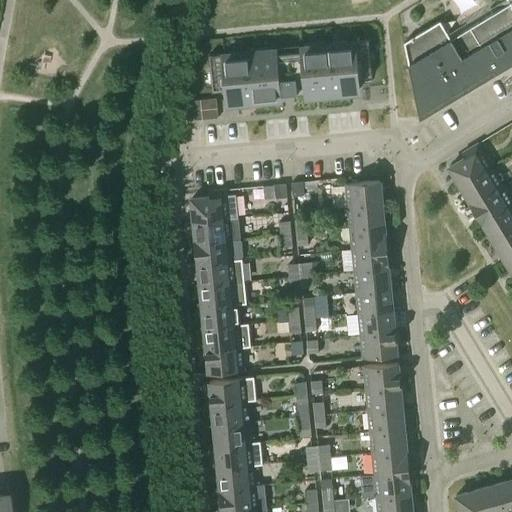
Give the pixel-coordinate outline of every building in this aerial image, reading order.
[(420,119),(511,63),(511,0),(508,0),(511,4),(451,39),(440,21),(404,42),(420,119)] [(359,90),(357,77),(372,75),(368,39),(327,43),(327,46),(302,48),(302,50),(275,53),(275,51),(250,53),(250,51),(209,55),(212,91),(227,90),(228,102),(280,97),(280,95),(307,92),(307,95),(359,90)] [(192,101),(189,122),(219,119),(217,99),(192,101)] [(461,186),(492,167),(478,143),(462,153),(465,157),(449,167),(461,186)] [(504,186),(492,167),(461,186),(472,205),(504,186)] [(347,206),(382,202),(380,180),(345,183),(347,206)] [(303,183),(303,181),(292,182),(293,196),(294,196),(304,195),(303,183)] [(286,197),(287,197),(286,183),(275,185),(275,186),(276,198),(286,197)] [(274,185),(264,186),(265,198),(275,197),(274,185)] [(511,205),(511,199),(504,186),(472,205),(483,223),(511,205)] [(194,221),(238,217),(236,194),(227,195),(227,189),(209,191),(210,196),(192,198),(194,221)] [(382,202),(347,206),(350,227),(384,224),(382,202)] [(511,205),(483,223),(495,242),(511,231),(511,205)] [(238,217),(194,221),(196,243),(232,239),(232,241),(240,240),(238,217)] [(297,233),(307,232),(306,219),(295,220),(297,233)] [(280,234),(291,233),(289,221),(279,222),(280,234)] [(384,224),(350,227),(352,249),(386,245),(384,224)] [(511,256),(511,231),(495,242),(506,260),(511,256)] [(307,232),(297,233),(298,245),(308,244),(307,232)] [(292,246),(291,233),(280,234),(282,247),(292,246)] [(232,239),(196,243),(198,264),(234,261),(234,260),(232,241),(232,239)] [(386,245),(352,249),(354,270),(388,267),(386,245)] [(242,259),(234,260),(234,261),(198,264),(200,286),(244,281),(242,259)] [(301,276),(312,274),(311,262),(300,263),(301,276)] [(301,276),(300,263),(288,264),(289,277),(301,276)] [(388,267),(354,270),(356,292),(391,289),(388,267)] [(314,287),(312,274),(301,276),(302,288),(314,287)] [(302,288),(301,276),(289,277),(291,289),(302,288)] [(247,304),(244,281),(200,286),(202,307),(238,304),(238,305),(247,304)] [(393,310),(391,289),(356,292),(358,314),(393,310)] [(240,325),(240,324),(238,305),(238,304),(202,307),(205,329),(240,325)] [(305,319),(316,318),(314,305),(304,306),(305,319)] [(289,320),(299,319),(298,306),(288,308),(289,320)] [(395,332),(393,310),(358,314),(360,335),(395,332)] [(317,330),(316,318),(305,319),(306,331),(317,330)] [(299,319),(289,320),(290,333),(300,332),(299,319)] [(240,325),(205,329),(207,350),(242,347),(251,347),(249,323),(240,324),(240,325)] [(395,332),(360,335),(362,358),(397,354),(395,332)] [(309,353),(319,352),(318,339),(307,340),(309,353)] [(292,355),(303,353),(301,341),(291,342),(292,355)] [(242,347),(207,350),(209,373),(245,369),(242,347)] [(366,388),(400,385),(398,362),(363,366),(366,388)] [(248,400),(248,401),(256,400),(254,376),(210,381),(212,404),(248,400)] [(313,394),(323,393),(322,380),(311,381),(313,394)] [(296,395),(307,394),(305,381),(295,382),(296,395)] [(400,385),(366,388),(368,410),(402,406),(400,385)] [(250,421),(248,401),(248,400),(212,404),(214,425),(250,421)] [(315,415),(325,414),(324,401),(313,402),(315,415)] [(298,417),(309,416),(307,403),(297,404),(298,417)] [(402,406),(368,410),(370,431),(404,428),(402,406)] [(325,414),(315,415),(316,428),(326,427),(325,414)] [(310,428),(309,416),(298,417),(300,429),(310,428)] [(252,442),(250,421),(214,425),(216,446),(252,443),(252,442)] [(407,449),(404,428),(370,431),(372,453),(407,449)] [(260,441),(252,442),(252,443),(216,446),(218,468),(254,464),(254,465),(263,464),(260,441)] [(319,458),(330,457),(329,444),(318,445),(319,458)] [(319,458),(318,445),(306,446),(307,459),(319,458)] [(407,449),(372,453),(374,474),(409,471),(407,449)] [(332,470),(330,457),(319,458),(320,471),(332,470)] [(319,458),(307,459),(309,472),(320,471),(319,458)] [(254,464),(218,468),(220,490),(256,486),(256,485),(254,465),(254,464)] [(409,471),(374,474),(376,496),(411,493),(409,471)] [(511,511),(511,479),(498,483),(506,511),(511,511)] [(506,511),(498,483),(477,489),(483,511),(506,511)] [(264,484),(256,485),(256,486),(220,490),(222,511),(267,507),(264,484)] [(323,501),(334,500),(332,487),(322,488),(323,501)] [(307,503),(317,502),(316,489),(306,490),(307,503)] [(483,511),(477,489),(456,495),(460,511),(483,511)] [(0,511),(8,511),(6,492),(0,492),(0,511)] [(412,511),(411,493),(376,496),(377,511),(412,511)] [(334,511),(334,500),(323,501),(324,511),(334,511)] [(318,511),(317,502),(307,503),(307,511),(318,511)]
